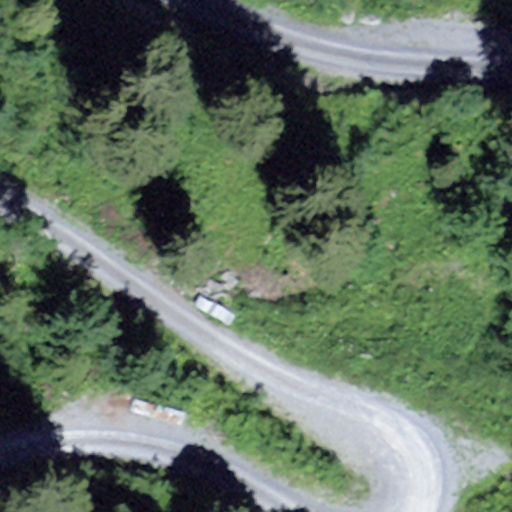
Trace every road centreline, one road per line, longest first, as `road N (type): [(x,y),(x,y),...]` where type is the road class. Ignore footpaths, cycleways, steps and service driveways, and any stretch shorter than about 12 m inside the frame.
road 1 (track): [(0,198),(176,322),(351,419),(397,457),(410,483),(405,511)]
road 2 (track): [(511,59),(338,50),(192,0)]
road 3 (track): [(277,511),(185,456),(137,441),(94,434),(0,452)]
